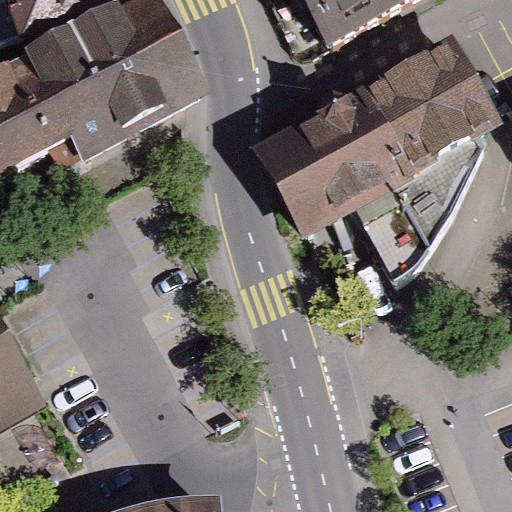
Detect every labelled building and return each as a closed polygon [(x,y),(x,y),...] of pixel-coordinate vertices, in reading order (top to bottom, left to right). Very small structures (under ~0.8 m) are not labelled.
[(0,0),(0,47),(119,2),(118,0),(0,0)] [(298,0),(331,54),(422,0),(298,0)] [(148,6),(0,85),(0,175),(72,137),(85,161),(199,100),(148,6)] [(511,92),(486,49),(300,164),(359,258),(511,164),(511,92)] [(0,287),(0,511),(13,511),(97,468),(0,287)]
